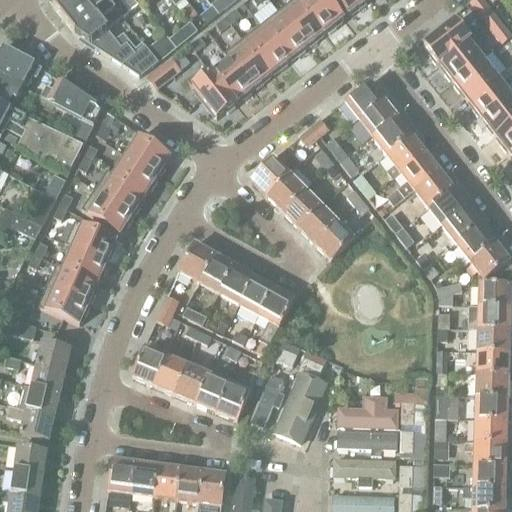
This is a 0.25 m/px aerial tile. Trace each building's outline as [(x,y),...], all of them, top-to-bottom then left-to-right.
[(121,50),(106,32),(105,33),(79,0),(64,0),(56,6),(52,9),(74,38),(122,70),(136,59),(134,57),(135,57),(126,46),(121,50)] [(121,21),(105,0),(79,0),(105,33),(106,32),(121,21)] [(105,0),(121,21),(136,9),(129,0),(105,0)] [(168,0),(171,3),(175,9),(184,2),(182,0),(168,0)] [(239,1),(237,0),(220,0),(215,4),(223,13),(239,1)] [(306,50),(323,37),(324,36),(294,0),(277,14),(306,50)] [(293,0),(294,0),(324,36),(323,37),(323,38),(343,23),(325,0),(293,0)] [(333,0),(348,18),(367,3),(366,2),(366,3),(363,0),(333,0)] [(180,13),(188,24),(195,18),(187,8),(180,13)] [(240,19),(234,12),(224,21),(229,28),(240,19)] [(479,19),(487,29),(496,22),(488,12),(479,19)] [(288,64),(306,50),(277,14),(259,28),(288,64)] [(438,68),(438,67),(468,44),(475,39),(460,20),(422,49),(438,68)] [(220,35),(229,28),(224,21),(214,28),(220,35)] [(496,22),(487,29),(494,39),(504,32),(496,22)] [(175,53),(197,35),(190,26),(168,43),(175,53)] [(270,79),(288,64),(259,28),(241,42),(270,79)] [(158,67),(175,53),(168,43),(164,37),(146,52),(151,57),(158,67)] [(198,41),(188,49),(194,56),(204,48),(198,41)] [(252,93),(270,79),(241,42),(223,57),(228,63),(252,93)] [(438,67),(438,68),(452,85),(482,62),(468,44),(438,67)] [(144,49),(135,57),(134,57),(136,59),(122,70),(139,81),(158,67),(151,57),(146,52),(144,49)] [(31,65),(2,50),(0,53),(0,78),(22,90),(23,88),(26,90),(31,79),(28,77),(34,67),(31,65)] [(493,54),(485,60),(497,76),(505,69),(493,54)] [(482,62),(452,85),(466,103),(496,80),(482,62)] [(147,82),(155,93),(179,74),(170,63),(147,82)] [(228,63),(211,76),(210,77),(234,107),(235,106),(252,93),(228,63)] [(235,107),(235,106),(234,107),(210,77),(211,76),(205,69),(186,84),(216,122),(235,107)] [(0,78),(0,106),(6,110),(11,101),(15,104),(22,90),(0,78)] [(466,103),(480,121),(510,98),(496,80),(466,103)] [(94,130),(102,113),(58,84),(53,93),(46,90),(42,99),(52,105),(52,106),(56,108),(55,110),(63,114),(81,123),(91,129),(94,130)] [(345,105),(358,123),(384,103),(370,85),(345,105)] [(480,121),(494,139),(511,124),(511,100),(510,98),(480,121)] [(384,103),(358,123),(372,141),(397,121),(384,103)] [(0,106),(0,142),(3,137),(4,134),(0,132),(0,130),(4,123),(24,134),(23,137),(16,150),(41,163),(67,176),(81,148),(71,143),(60,137),(26,121),(6,110),(0,106)] [(81,123),(63,114),(59,123),(77,132),(81,123)] [(106,116),(99,129),(107,133),(114,120),(106,116)] [(114,120),(107,133),(110,135),(115,137),(121,125),(114,120)] [(372,141),(386,159),(411,139),(397,121),(372,141)] [(71,143),(81,148),(91,129),(81,123),(77,132),(71,143)] [(320,124),(309,132),(318,143),(329,134),(320,124)] [(511,124),(494,139),(508,157),(511,153),(511,124)] [(307,152),(318,143),(309,132),(298,141),(307,152)] [(392,183),(400,177),(425,157),(411,139),(386,159),(394,169),(386,175),(392,183)] [(138,140),(125,160),(157,180),(169,160),(138,140)] [(89,150),(83,161),(91,165),(97,154),(89,150)] [(340,150),(332,156),(339,165),(347,159),(340,150)] [(439,175),(425,157),(400,177),(407,185),(386,201),(393,210),(414,194),(439,175)] [(280,169),(272,161),(250,184),(265,200),(299,165),(292,158),(280,169)] [(325,173),(332,167),(325,158),(318,163),(325,173)] [(339,165),(347,175),(350,180),(358,174),(347,159),(339,165)] [(144,199),(157,180),(125,160),(113,178),(112,179),(144,199)] [(85,176),(91,165),(83,161),(77,172),(85,176)] [(299,165),(265,200),(282,216),(304,193),(289,178),(300,167),(299,165)] [(332,167),(325,173),(332,183),(340,177),(332,167)] [(106,174),(93,193),(132,218),(144,199),(112,179),(113,178),(106,174)] [(414,194),(428,212),(453,193),(439,175),(414,194)] [(55,202),(64,184),(54,178),(44,197),(55,202)] [(368,202),(375,196),(362,178),(354,184),(368,202)] [(346,200),(353,209),(360,203),(350,190),(342,196),(345,200),(346,200)] [(93,193),(80,213),(119,238),(132,218),(93,193)] [(298,232),(320,209),(304,193),(282,216),(298,232)] [(467,211),(453,193),(428,212),(442,230),(467,211)] [(55,202),(44,197),(40,195),(26,222),(40,230),(55,202)] [(64,198),(58,209),(66,213),(72,202),(64,198)] [(367,212),(360,203),(353,209),(360,218),(367,212)] [(60,224),(66,213),(58,209),(52,220),(60,224)] [(314,248),(336,225),(320,209),(298,232),(314,248)] [(383,211),(377,215),(381,220),(387,215),(383,211)] [(442,230),(456,248),(481,229),(467,211),(442,230)] [(8,229),(14,217),(3,212),(0,217),(0,237),(3,239),(8,229)] [(15,233),(34,242),(40,230),(14,217),(8,229),(15,233)] [(384,223),(395,237),(403,231),(392,217),(384,223)] [(64,248),(71,251),(71,250),(106,265),(116,244),(74,225),(64,248)] [(330,265),(353,242),(336,225),(314,248),(330,265)] [(8,229),(3,239),(6,240),(12,240),(15,233),(8,229)] [(495,247),(481,229),(456,248),(470,266),(495,247)] [(410,241),(403,231),(395,237),(402,246),(410,241)] [(39,246),(33,258),(41,262),(47,250),(39,246)] [(178,275),(198,286),(214,258),(194,247),(178,275)] [(484,284),(508,265),(509,265),(495,247),(470,266),(484,284)] [(62,271),(97,286),(106,265),(71,250),(71,251),(63,270),(62,271)] [(410,256),(423,273),(430,267),(417,250),(410,256)] [(35,273),(41,262),(33,258),(27,269),(35,273)] [(198,286),(218,297),(234,269),(214,258),(198,286)] [(55,267),(46,289),(88,307),(97,286),(62,271),(63,270),(55,267)] [(437,277),(430,267),(423,273),(430,282),(437,277)] [(218,297),(238,308),(254,280),(234,269),(218,297)] [(238,308),(258,319),(274,291),(254,280),(238,308)] [(459,286),(447,290),(450,299),(461,296),(459,286)] [(478,311),(510,312),(510,289),(478,288),(478,311)] [(88,307),(46,289),(36,310),(78,329),(88,307)] [(438,302),(450,299),(447,290),(442,291),(436,293),(438,302)] [(268,349),(277,332),(293,303),(274,291),(258,319),(268,325),(258,343),(268,349)] [(166,300),(162,309),(173,314),(177,306),(166,300)] [(0,321),(20,326),(23,312),(4,307),(0,321)] [(477,333),(509,334),(510,312),(478,311),(467,310),(467,333),(477,333)] [(206,321),(187,311),(182,320),(201,329),(206,321)] [(159,315),(155,324),(166,329),(170,320),(159,315)] [(437,320),(437,332),(447,332),(448,332),(449,318),(437,318),(437,320)] [(0,320),(0,334),(32,343),(36,330),(0,320)] [(216,334),(223,338),(228,329),(221,325),(216,334)] [(185,338),(196,344),(200,335),(190,330),(185,338)] [(437,332),(437,344),(446,344),(447,332),(437,332)] [(476,356),(508,357),(509,334),(477,333),(476,356)] [(231,343),(242,348),(247,340),(236,334),(231,343)] [(200,335),(196,344),(206,349),(211,340),(200,335)] [(280,343),(277,350),(272,362),(291,370),(296,359),(299,352),(280,343)] [(36,365),(36,366),(65,373),(70,351),(41,344),(41,345),(42,346),(37,365),(36,365)] [(165,359),(144,350),(131,379),(152,388),(165,359)] [(226,358),(237,363),(241,355),(230,350),(226,358)] [(306,355),(303,361),(298,373),(299,373),(318,382),(323,370),(326,363),(306,355)] [(437,355),(436,365),(436,377),(446,378),(447,356),(437,355)] [(476,379),(507,380),(508,357),(476,356),(476,379)] [(186,368),(165,359),(152,388),(173,397),(186,368)] [(20,363),(7,360),(5,368),(18,371),(20,363)] [(59,397),(65,373),(36,366),(36,368),(31,388),(30,389),(59,397)] [(194,407),(207,378),(186,368),(173,397),(194,407)] [(215,416),(228,387),(230,383),(209,374),(207,378),(194,407),(215,416)] [(286,403),(293,388),(266,376),(250,414),(244,428),(248,430),(271,440),(286,403)] [(215,416),(230,422),(236,425),(249,396),(256,380),(249,377),(242,393),(228,387),(215,416)] [(446,378),(436,377),(435,389),(435,400),(448,401),(448,399),(445,399),(446,378)] [(299,452),(326,389),(297,378),(293,388),(286,403),(271,440),(299,452)] [(475,402),(507,403),(507,380),(476,379),(475,402)] [(401,407),(400,428),(401,428),(413,429),(425,429),(425,408),(426,408),(427,381),(413,381),(412,397),(393,396),(392,407),(401,407)] [(59,397),(30,389),(23,388),(18,411),(25,413),(54,419),(59,397)] [(434,423),(446,423),(446,411),(448,411),(448,401),(435,400),(434,423)] [(474,424),(506,425),(507,403),(475,402),(474,424)] [(25,413),(18,411),(10,409),(7,420),(23,424),(21,434),(20,434),(19,437),(48,444),(54,419),(25,413)] [(338,414),(337,436),(398,438),(398,416),(338,414)] [(445,445),(446,423),(434,423),(434,434),(434,446),(449,446),(449,445),(445,445)] [(473,447),(505,448),(506,425),(474,424),(473,447)] [(400,435),(399,462),(405,462),(412,462),(413,462),(422,463),(425,463),(425,437),(424,437),(424,436),(400,435)] [(337,458),(397,460),(398,438),(337,436),(337,458)] [(448,469),(449,446),(434,446),(433,469),(438,469),(448,469)] [(473,470),(505,471),(505,448),(473,447),(473,470)] [(14,472),(42,477),(46,453),(17,449),(17,450),(14,471),(14,472)] [(130,498),(135,466),(111,463),(107,495),(130,498)] [(331,484),(395,485),(396,467),(332,465),(331,484)] [(130,498),(153,501),(157,469),(135,466),(130,498)] [(179,472),(157,469),(153,501),(175,504),(179,472)] [(448,469),(438,469),(438,480),(447,480),(448,469)] [(405,491),(406,491),(411,491),(424,492),(424,471),(405,470),(399,470),(398,491),(405,491)] [(472,492),(504,493),(505,471),(473,470),(472,492)] [(39,500),(42,477),(14,472),(13,473),(14,474),(11,495),(10,495),(10,496),(39,500)] [(202,475),(179,472),(175,504),(197,507),(202,475)] [(202,475),(197,507),(198,507),(197,511),(220,511),(225,478),(202,475)] [(233,480),(228,511),(253,511),(257,484),(233,480)] [(432,490),(432,507),(441,507),(441,490),(432,490)] [(397,511),(423,511),(424,492),(411,491),(406,491),(406,493),(406,498),(398,497),(397,511)] [(503,511),(504,493),(472,492),(472,493),(466,493),(465,511),(503,511)] [(36,511),(39,500),(10,496),(10,497),(8,511),(36,511)] [(332,503),(331,511),(393,511),(394,503),(332,503)]
